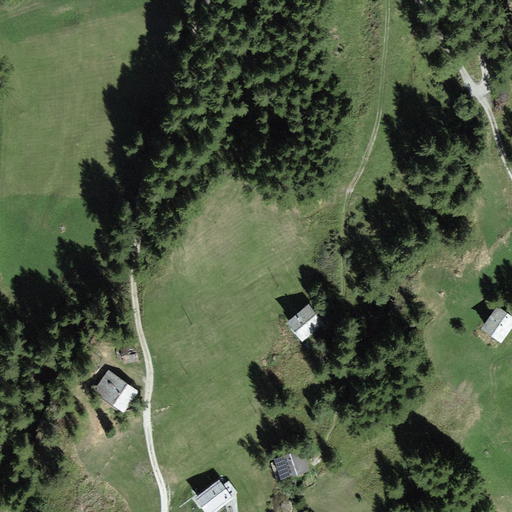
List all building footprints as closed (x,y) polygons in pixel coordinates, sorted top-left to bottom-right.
[(310,303),(285,322),(302,344),(326,325),(310,303)] [(511,324),(511,315),(497,305),(479,328),(499,342),(511,324)] [(137,361),(134,347),(120,350),(123,365),(137,361)] [(136,392),(105,372),(90,395),(121,415),(136,392)] [(308,470),(302,452),(275,460),(281,479),(308,470)] [(213,511),(230,498),(216,482),(195,500),(204,511),(213,511)]
